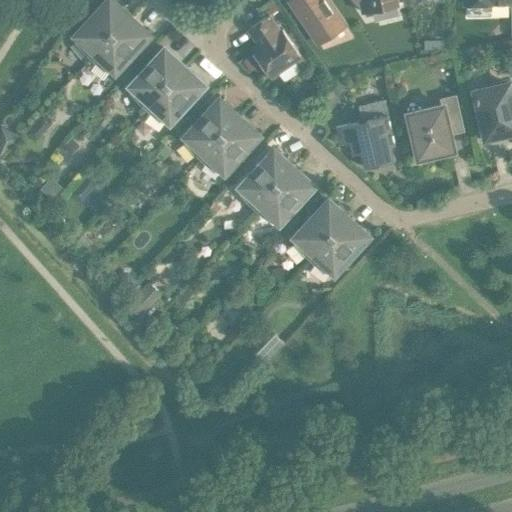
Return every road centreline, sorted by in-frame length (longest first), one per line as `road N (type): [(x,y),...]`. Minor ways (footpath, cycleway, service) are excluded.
road 1 (residential): [(202,43),(398,220),(511,193)]
road 2 (tertiary): [(511,470),(349,511)]
